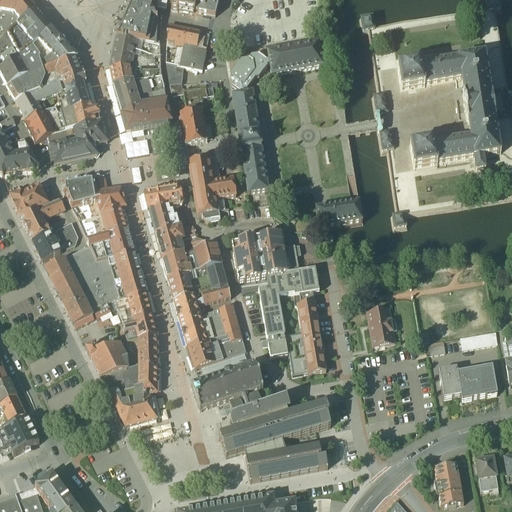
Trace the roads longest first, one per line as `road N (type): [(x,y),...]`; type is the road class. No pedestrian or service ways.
road 1 (residential): [(143,511),(139,484),(0,188)]
road 2 (residential): [(231,0),(220,36),(234,141)]
road 3 (tertiary): [(511,425),(456,438),(392,477)]
road 4 (residential): [(0,343),(55,457)]
